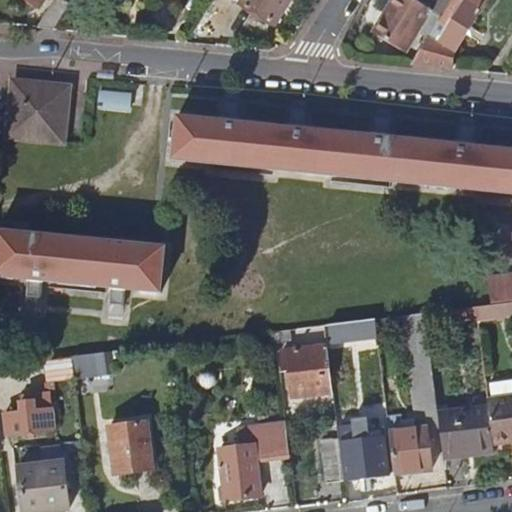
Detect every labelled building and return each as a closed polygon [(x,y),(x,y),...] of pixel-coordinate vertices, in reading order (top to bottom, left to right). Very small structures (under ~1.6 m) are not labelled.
[(21,0),(38,11),(44,0),(21,0)] [(60,0),(57,0),(39,29),(55,30),(70,6),(60,0)] [(243,0),(241,4),(276,26),(292,0),(243,0)] [(401,52),(427,10),(412,1),(411,0),(389,0),(385,9),(388,11),(373,35),(401,52)] [(412,0),(412,1),(427,10),(438,16),(447,0),(412,0)] [(483,0),(447,0),(438,16),(434,22),(442,26),(434,40),(451,49),(453,50),(473,16),(483,0)] [(450,70),(451,49),(434,40),(442,26),(434,22),(426,35),(408,65),(450,70)] [(7,139),(62,144),(68,88),(13,83),(7,139)] [(102,91),(101,104),(132,106),(133,93),(102,91)] [(373,138),(306,131),(307,127),(289,125),(289,129),(238,124),(239,120),(221,118),(221,122),(177,117),(172,159),(511,194),(511,151),(475,148),(475,144),(458,142),(457,146),(390,139),(391,136),(373,134),(373,138)] [(160,293),(165,248),(0,232),(0,276),(28,280),(27,296),(41,297),(43,281),(111,288),(109,304),(124,305),(125,289),(160,293)] [(511,273),(485,278),(488,306),(511,303),(511,273)] [(403,313),(418,416),(419,428),(432,426),(441,426),(438,410),(425,310),(403,313)] [(361,319),(364,338),(377,335),(373,317),(361,319)] [(327,323),(330,341),(364,338),(361,319),(327,323)] [(289,368),(293,395),(333,391),(326,342),(283,348),(285,369),(289,368)] [(107,353),(46,358),(48,378),(108,374),(107,353)] [(206,388),(206,391),(206,394),(207,397),(208,398),(210,399),(213,400),(215,400),(216,399),(218,398),(220,396),(221,394),(221,391),(221,388),(220,386),(218,385),(217,384),(215,383),(213,383),(211,384),(209,385),(207,386),(206,388)] [(488,405),(492,438),(511,435),(511,395),(488,398),(488,405)] [(10,433),(58,428),(56,408),(45,408),(44,403),(36,404),(36,398),(22,400),(23,411),(8,413),(10,433)] [(438,410),(441,426),(443,449),(472,445),(473,452),(494,449),(492,438),(488,405),(438,410)] [(389,430),(395,473),(432,468),(428,438),(434,437),(432,426),(419,428),(418,416),(401,418),(403,428),(389,430)] [(111,426),(116,473),(154,468),(149,421),(111,426)] [(239,428),(243,458),(223,461),(228,499),(261,495),(257,458),(289,454),(285,421),(239,428)] [(217,430),(218,443),(240,441),(238,427),(217,430)] [(342,442),(347,479),(389,473),(382,427),(376,428),(377,431),(378,437),(359,440),(342,442)] [(358,434),(359,440),(378,437),(377,431),(358,434)] [(63,442),(41,445),(42,458),(65,455),(63,442)] [(324,451),(327,481),(344,479),(340,449),(324,451)] [(22,468),(26,511),(51,511),(70,510),(65,464),(22,468)]
